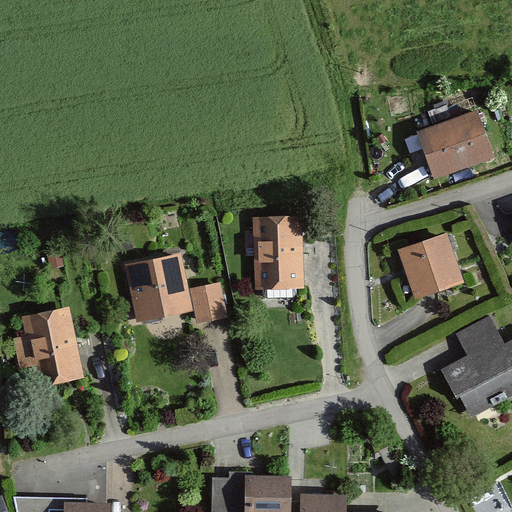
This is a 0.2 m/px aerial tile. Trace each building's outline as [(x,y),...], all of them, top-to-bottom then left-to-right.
[(480,110),(418,130),(434,179),(496,158),(480,110)] [(254,213),(255,288),(267,288),(267,297),(295,297),(294,288),(304,288),(303,213),(254,213)] [(447,231),(398,247),(415,298),(464,282),(447,231)] [(125,262),(135,321),(194,310),(196,322),(227,317),(221,281),(188,287),(181,253),(125,262)] [(68,306),(20,316),(24,337),(12,339),(18,368),(31,365),(36,391),(84,381),(68,306)] [(487,315),(455,333),(467,355),(445,367),(472,416),(511,393),(511,339),(503,344),(487,315)] [(292,472),(246,471),(244,511),(291,511),(292,492),(292,472)] [(55,511),(56,491),(21,490),(20,511),(55,511)] [(350,511),(348,492),(292,492),(291,511),(350,511)] [(10,511),(3,493),(0,494),(0,511),(10,511)]
